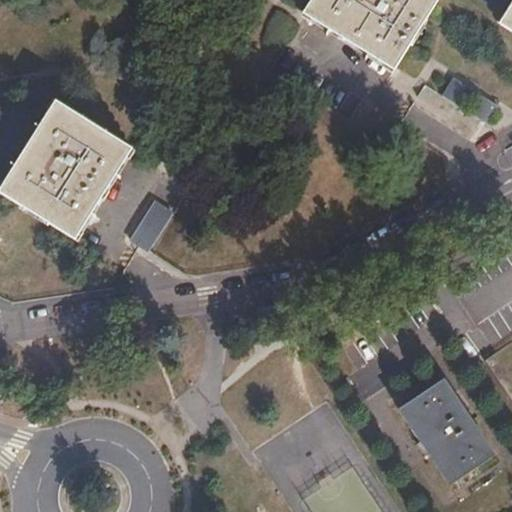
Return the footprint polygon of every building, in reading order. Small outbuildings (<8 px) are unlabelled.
[(436,0),(313,0),(303,17),(343,42),(391,71),(394,66),(401,55),(435,2),(436,0)] [(511,3),(500,25),(511,32),(511,3)] [(497,108),(451,79),(442,93),(439,97),(485,127),(497,108)] [(114,139),(59,105),(5,191),(25,204),(79,238),(104,198),(127,162),(134,151),(114,139)] [(171,216),(150,205),(128,239),(138,248),(145,253),(148,248),(171,216)] [(496,453),(446,377),(400,409),(450,484),(496,453)] [(0,404),(8,392),(0,386),(0,404)]
